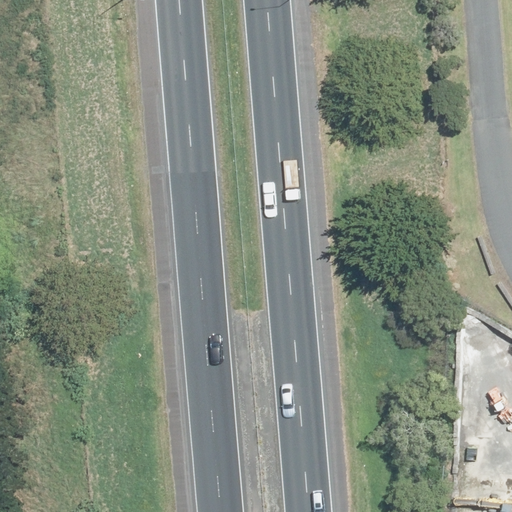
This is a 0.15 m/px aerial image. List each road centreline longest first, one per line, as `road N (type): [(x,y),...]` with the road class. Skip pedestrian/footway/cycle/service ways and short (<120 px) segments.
road 1 (motorway): [(223,511),(181,0)]
road 2 (motorway): [(268,0),(310,511)]
road 3 (unclassified): [(491,0),(511,233)]
